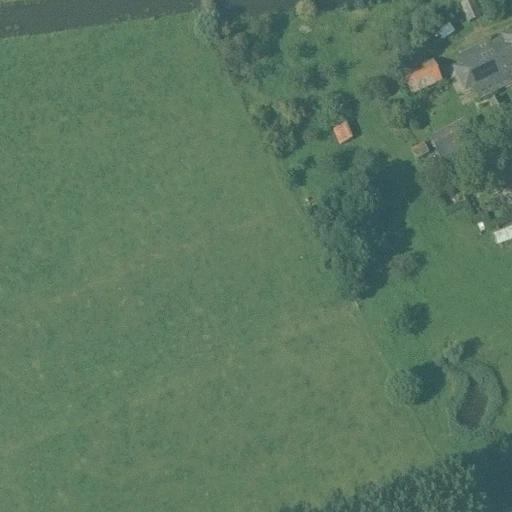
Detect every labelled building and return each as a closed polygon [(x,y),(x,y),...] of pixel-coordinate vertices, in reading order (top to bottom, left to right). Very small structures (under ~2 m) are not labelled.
[(429,42),(433,49),(456,33),(452,26),(429,42)] [(493,46),(462,61),(482,102),(511,88),(511,86),(511,84),(511,83),(511,41),(495,50),(493,46)] [(407,87),(412,98),(443,84),(438,73),(433,60),(402,74),(407,87)] [(494,115),(504,110),(498,98),(488,103),(494,115)] [(346,125),(332,131),(339,146),(353,140),(346,125)] [(417,162),(424,158),(429,155),(424,145),(412,152),(417,162)]
